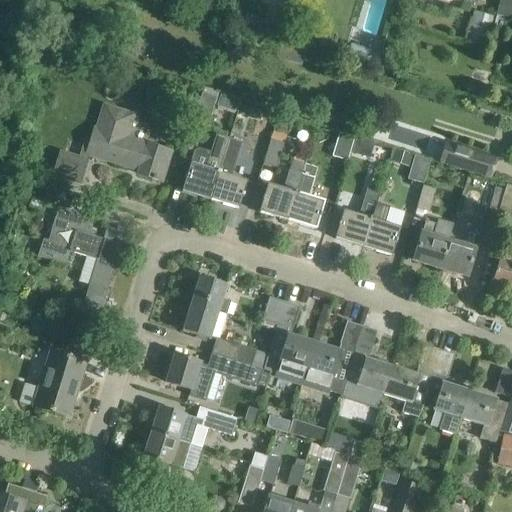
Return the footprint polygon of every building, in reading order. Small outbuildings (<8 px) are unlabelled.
[(261,21),(258,33),(279,40),(283,27),(261,21)] [(469,25),(464,43),(482,48),(488,30),(469,25)] [(284,44),(295,47),(298,36),(287,33),(284,44)] [(375,70),(380,54),(350,45),(345,61),(375,70)] [(480,98),(482,92),(467,87),(465,94),(480,98)] [(201,93),(194,115),(208,120),(215,97),(201,93)] [(240,114),(246,116),(251,114),(254,107),(243,104),(240,114)] [(59,153),(52,174),(79,183),(88,154),(139,170),(138,175),(161,182),(170,153),(131,140),(127,139),(134,116),(110,109),(103,132),(94,129),(90,143),(83,141),(77,159),(59,153)] [(353,138),(338,133),(331,156),(346,161),(353,138)] [(189,164),(180,192),(209,201),(226,144),(228,138),(215,135),(214,140),(211,150),(210,153),(197,149),(193,152),(189,164)] [(226,144),(209,201),(237,209),(246,181),(230,177),(236,158),(239,148),(240,142),(228,138),(226,144)] [(269,139),(262,165),(275,169),(283,144),(269,139)] [(354,139),(349,153),(367,159),(372,144),(354,139)] [(439,164),(468,172),(481,177),(488,157),(446,144),(439,164)] [(423,183),(430,160),(414,156),(408,179),(423,183)] [(258,213),(286,221),(303,164),(291,160),(282,189),(266,185),(258,213)] [(303,164),(286,221),(315,230),(323,202),(307,197),(316,168),(303,164)] [(56,191),(36,184),(32,197),(52,203),(56,191)] [(435,189),(422,185),(416,208),(428,212),(435,189)] [(498,211),(498,215),(511,218),(511,187),(506,185),(498,211)] [(342,211),(333,239),(362,248),(371,220),(380,191),(367,187),(358,216),(342,211)] [(371,220),(362,248),(391,256),(399,228),(384,224),(389,208),(376,204),(371,220)] [(39,249),(37,257),(65,266),(67,258),(69,252),(86,257),(82,270),(78,282),(88,285),(81,308),(99,314),(126,229),(107,223),(102,240),(92,237),(94,230),(88,228),(87,217),(68,211),(58,208),(47,241),(42,239),(39,249)] [(498,215),(498,211),(485,208),(478,233),(491,237),(498,215)] [(447,243),(452,224),(437,220),(436,224),(425,221),(421,235),(420,235),(413,260),(439,268),(447,243)] [(461,247),(447,243),(439,268),(466,276),(474,251),(473,251),(478,237),(465,233),(461,247)] [(511,293),(511,244),(503,242),(490,287),(511,293)] [(13,250),(10,258),(19,261),(21,252),(13,250)] [(198,277),(189,304),(225,315),(229,302),(221,300),(226,285),(198,277)] [(276,326),(284,302),(269,298),(261,321),(276,326)] [(284,302),(276,326),(263,370),(303,382),(316,343),(290,335),(299,307),(284,302)] [(218,339),(225,315),(189,304),(181,331),(209,340),(210,337),(218,339)] [(361,327),(346,322),(337,350),(316,343),(303,382),(341,394),(354,351),(361,327)] [(376,331),(361,327),(354,351),(369,355),(376,331)] [(255,351),(218,339),(213,356),(250,368),(255,351)] [(438,350),(423,346),(415,375),(391,367),(383,395),(406,403),(403,412),(419,417),(431,374),(438,350)] [(438,350),(431,374),(447,379),(454,355),(438,350)] [(341,394),(340,397),(378,409),(383,395),(391,367),(368,360),(369,355),(354,351),(341,394)] [(18,403),(67,418),(84,363),(50,352),(38,389),(24,385),(18,403)] [(174,356),(166,383),(191,391),(189,396),(205,401),(205,400),(211,381),(213,374),(229,379),(255,387),(256,386),(263,388),(267,376),(259,373),(260,371),(250,368),(213,356),(212,355),(208,366),(174,356)] [(510,398),(511,390),(511,372),(501,369),(494,393),(510,398)] [(454,435),(459,419),(468,391),(441,383),(432,411),(444,414),(439,430),(454,435)] [(495,400),(468,391),(459,419),(482,426),(478,439),(494,443),(507,404),(495,401),(495,400)] [(158,407),(150,433),(190,445),(195,426),(230,437),(236,419),(205,409),(201,421),(158,407)] [(248,407),(244,421),(251,423),(256,409),(248,407)] [(269,416),(265,428),(286,434),(289,422),(269,416)] [(298,437),(302,424),(292,420),(288,434),(298,437)] [(315,428),(311,441),(323,445),(328,432),(315,428)] [(150,433),(142,458),(156,462),(153,472),(165,475),(168,466),(169,466),(170,465),(182,469),(190,445),(150,433)] [(511,467),(511,438),(503,437),(497,464),(511,467)] [(249,466),(262,471),(266,457),(253,452),(249,466)] [(336,452),(324,491),(335,494),(347,456),(336,452)] [(359,459),(347,456),(335,494),(347,498),(359,459)] [(262,471),(259,481),(272,486),(280,461),(266,457),(262,471)] [(292,467),(287,484),(297,487),(302,470),(305,462),(296,460),(294,467),(292,467)] [(262,471),(249,466),(237,504),(250,508),(259,481),(262,471)] [(400,483),(391,511),(409,511),(417,488),(400,483)] [(0,495),(0,511),(39,511),(41,509),(44,510),(45,505),(47,497),(35,493),(20,488),(17,500),(4,496),(0,495)] [(176,505),(187,511),(199,511),(205,501),(184,490),(176,505)] [(261,511),(289,511),(292,504),(267,496),(261,511)]
